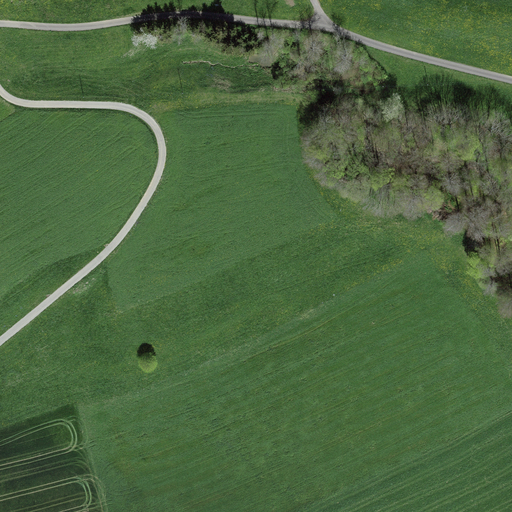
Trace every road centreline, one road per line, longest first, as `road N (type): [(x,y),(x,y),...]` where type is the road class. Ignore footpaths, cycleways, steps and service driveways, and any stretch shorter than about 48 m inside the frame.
road 1 (unclassified): [(0,24),(69,28),(171,16),(294,24),(511,79)]
road 2 (track): [(0,90),(34,104),(133,109),(151,122),(162,146),(155,181),(119,237),(0,340)]
